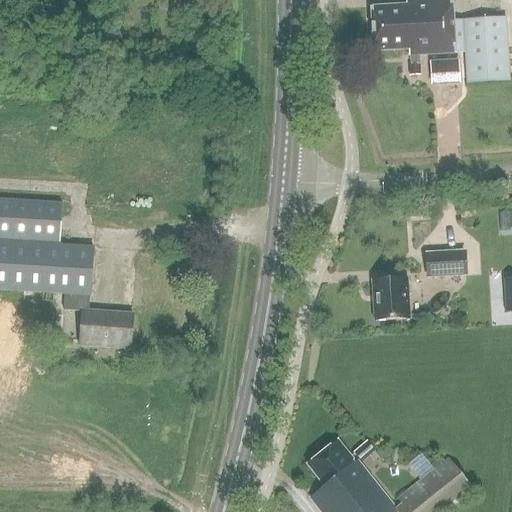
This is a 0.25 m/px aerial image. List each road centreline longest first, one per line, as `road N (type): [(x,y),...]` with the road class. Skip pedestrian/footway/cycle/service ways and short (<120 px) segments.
road 1 (primary): [(222,511),(251,395),(282,182)]
road 2 (unclassified): [(282,182),(511,171)]
road 3 (primary): [(282,182),(287,0)]
